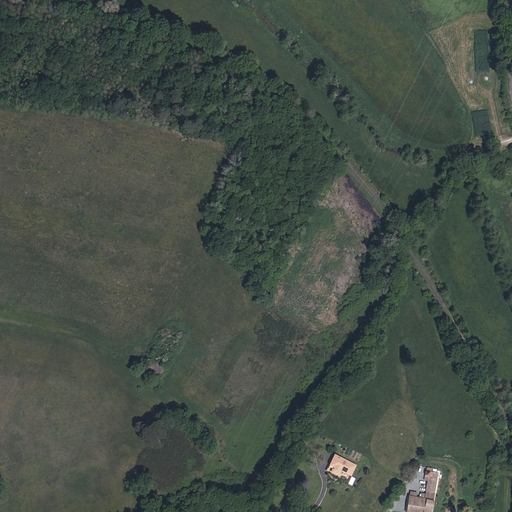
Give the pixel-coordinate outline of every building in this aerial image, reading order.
[(179,329),(179,331),(177,335),(172,333),(168,342),(184,349),(189,335),(190,333),(179,329)] [(149,370),(162,376),(168,365),(151,356),(149,360),(152,362),(149,370)] [(336,453),(334,458),(337,460),(331,470),(338,474),(341,469),(351,475),(357,465),(336,453)] [(328,468),(331,470),(337,460),(334,458),(328,468)] [(425,504),(412,501),(409,511),(431,511),(439,478),(427,475),(425,480),(431,482),(425,504)]
